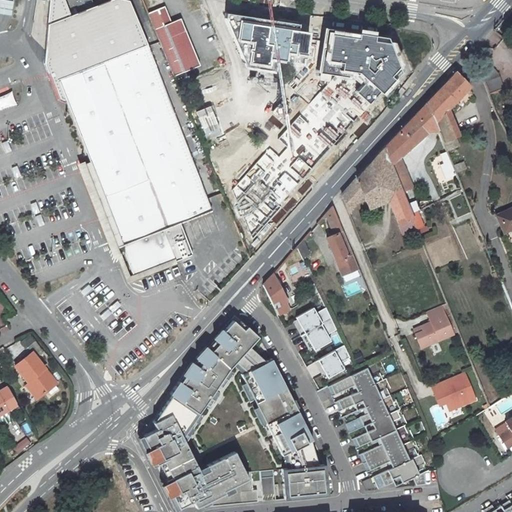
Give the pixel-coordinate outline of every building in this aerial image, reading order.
[(13,2),(0,0),(0,14),(11,16),(13,2)] [(108,50),(143,36),(129,3),(116,1),(70,18),(63,0),(37,0),(50,1),(47,26),(43,65),(57,103),(63,104),(67,103),(58,80),(112,60),(108,50)] [(172,23),(166,7),(148,15),(174,78),(200,67),(181,20),(172,23)] [(312,27),(223,13),(249,70),(278,74),(308,56),(312,27)] [(390,39),(327,29),(319,72),(360,78),(387,99),(404,79),(390,39)] [(112,60),(147,46),(143,36),(108,50),(112,60)] [(211,214),(183,140),(147,46),(112,60),(58,80),(67,103),(82,142),(90,162),(76,167),(98,222),(109,252),(134,243),(146,275),(149,274),(190,259),(185,247),(177,227),(190,222),(211,214)] [(499,74),(487,62),(475,74),(483,82),(489,95),(504,88),(499,74)] [(469,87),(455,72),(426,103),(434,123),(447,109),(469,87)] [(375,105),(330,81),(278,138),(313,168),(356,124),(375,105)] [(0,95),(0,109),(15,105),(11,92),(0,95)] [(419,110),(428,131),(437,130),(434,123),(426,103),(419,110)] [(456,136),(458,135),(447,109),(434,123),(437,130),(442,142),(456,136)] [(401,192),(412,187),(399,156),(428,131),(419,110),(383,148),(401,192)] [(280,205),(304,178),(269,146),(232,188),(253,237),(280,205)] [(401,192),(383,148),(371,161),(341,195),(348,213),(363,196),(368,208),(392,198),(393,210),(404,238),(417,232),(410,215),(401,192)] [(446,153),(440,156),(444,164),(450,162),(446,153)] [(452,164),(455,173),(466,170),(463,161),(452,164)] [(410,214),(417,212),(414,201),(407,203),(410,214)] [(325,214),(333,235),(326,238),(341,276),(357,269),(331,206),(325,214)] [(511,208),(497,215),(503,229),(511,224),(511,208)] [(468,220),(453,228),(465,251),(480,244),(468,220)] [(296,247),(302,259),(310,254),(303,238),(296,247)] [(173,280),(179,278),(176,267),(170,269),(173,280)] [(276,314),(288,310),(285,303),(286,302),(272,274),(262,285),(276,314)] [(311,309),(292,322),(309,350),(328,341),(324,334),(331,330),(320,311),(315,313),(311,309)] [(261,340),(235,318),(196,359),(152,421),(156,429),(147,434),(151,444),(160,441),(162,446),(153,450),(160,466),(168,463),(175,479),(168,483),(178,511),(194,504),(261,502),(255,470),(244,448),(209,466),(195,437),(239,372),(236,366),(240,362),(261,340)] [(448,318),(433,324),(437,335),(427,339),(429,343),(421,347),(426,361),(460,347),(448,318)] [(315,443),(261,340),(240,362),(249,370),(241,375),(283,456),(292,452),(296,464),(255,470),(261,502),(327,495),(323,462),(315,443)] [(341,349),(315,361),(324,381),(343,372),(338,364),(346,360),(341,349)] [(33,353),(16,366),(40,397),(57,384),(33,353)] [(370,366),(327,386),(377,489),(400,478),(403,483),(423,475),(370,366)] [(464,372),(432,385),(435,392),(440,390),(449,411),(475,400),(464,372)] [(9,386),(0,391),(0,415),(9,411),(10,414),(20,408),(9,386)] [(445,402),(440,390),(435,392),(440,404),(445,402)] [(507,448),(511,444),(511,417),(505,421),(510,429),(499,436),(507,448)] [(25,437),(12,446),(17,453),(30,445),(25,437)] [(500,500),(479,511),(511,511),(511,500),(503,505),(500,500)]
